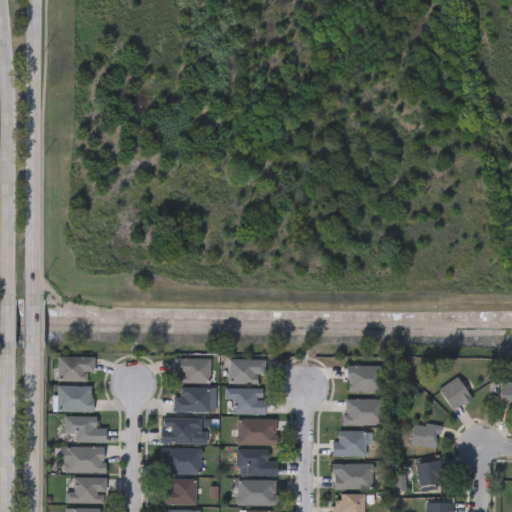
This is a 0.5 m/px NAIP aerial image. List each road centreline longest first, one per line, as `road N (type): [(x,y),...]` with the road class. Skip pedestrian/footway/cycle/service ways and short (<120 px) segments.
road 1 (secondary): [(36,289),(36,0)]
road 2 (secondary): [(0,24),(4,286)]
road 3 (secondary): [(4,348),(5,511)]
road 4 (secondary): [(36,511),(36,355)]
